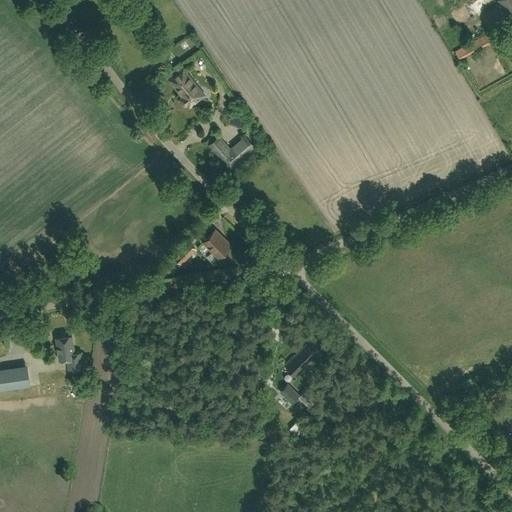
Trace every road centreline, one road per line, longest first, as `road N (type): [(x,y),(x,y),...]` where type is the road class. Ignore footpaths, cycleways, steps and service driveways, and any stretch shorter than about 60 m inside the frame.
road 1 (unclassified): [(285,265),(42,0)]
road 2 (unclassified): [(511,493),(285,265)]
road 3 (unclassified): [(285,265),(0,315)]
road 4 (unclassified): [(285,265),(511,169)]
